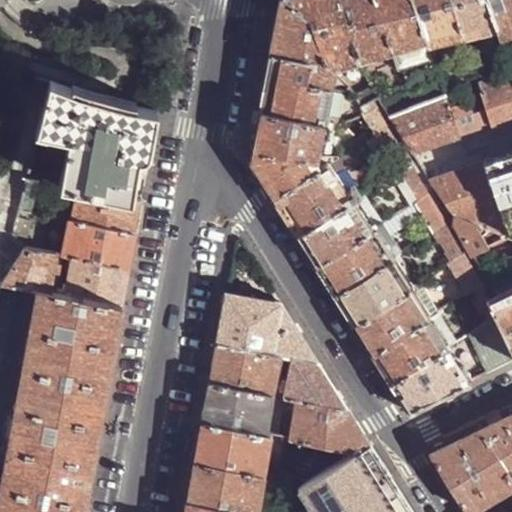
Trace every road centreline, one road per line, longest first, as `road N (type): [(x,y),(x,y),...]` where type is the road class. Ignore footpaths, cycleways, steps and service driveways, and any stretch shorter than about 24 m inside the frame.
road 1 (residential): [(134,511),(197,174)]
road 2 (residential): [(197,174),(250,209),(401,442)]
road 3 (residential): [(197,174),(231,0)]
road 4 (residential): [(511,390),(401,442)]
